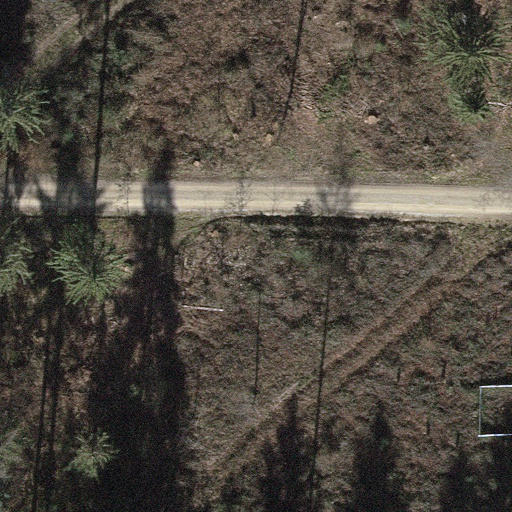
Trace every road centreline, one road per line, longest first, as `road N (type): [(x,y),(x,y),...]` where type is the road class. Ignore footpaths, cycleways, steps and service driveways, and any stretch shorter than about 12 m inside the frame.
road 1 (track): [(511,249),(0,196)]
road 2 (track): [(140,0),(0,148)]
